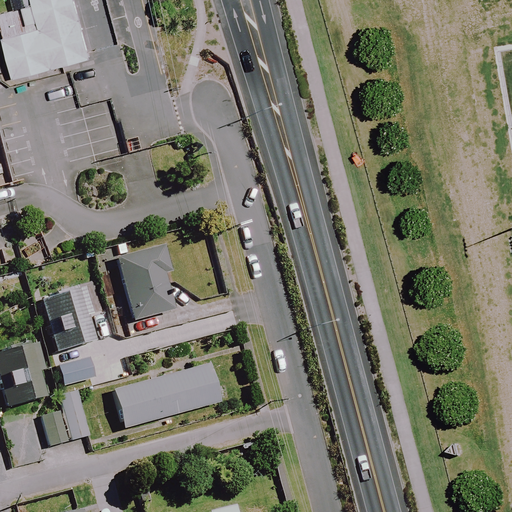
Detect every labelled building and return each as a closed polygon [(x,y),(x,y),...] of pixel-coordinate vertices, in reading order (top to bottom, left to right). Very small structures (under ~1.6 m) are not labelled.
[(93,55),(77,0),(31,0),(0,9),(0,14),(19,77),(93,55)] [(106,103),(100,79),(76,85),(81,108),(106,103)] [(152,244),(112,257),(134,324),(174,311),(152,244)] [(65,278),(27,291),(43,342),(82,330),(65,278)] [(42,401),(31,349),(0,355),(0,399),(2,410),(42,401)] [(79,361),(54,370),(60,388),(85,379),(79,361)] [(211,366),(113,393),(123,430),(221,403),(211,366)] [(86,439),(73,392),(55,398),(68,444),(86,439)] [(63,445),(56,415),(39,418),(46,449),(63,445)]
